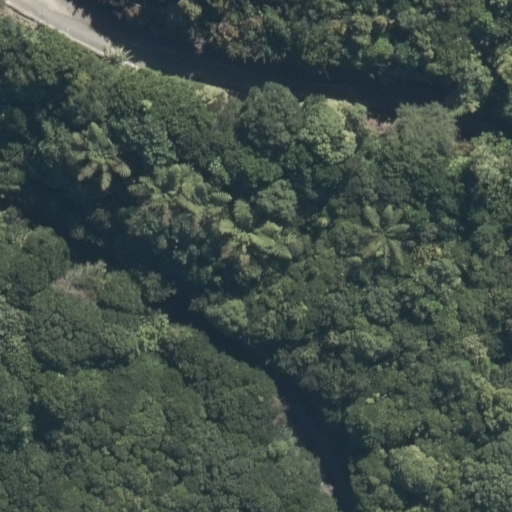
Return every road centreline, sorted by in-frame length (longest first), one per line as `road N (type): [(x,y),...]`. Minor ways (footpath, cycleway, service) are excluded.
road 1 (residential): [(338,511),(312,439),(274,374),(129,271),(0,205)]
road 2 (residential): [(91,0),(169,52),(471,101),(511,126)]
